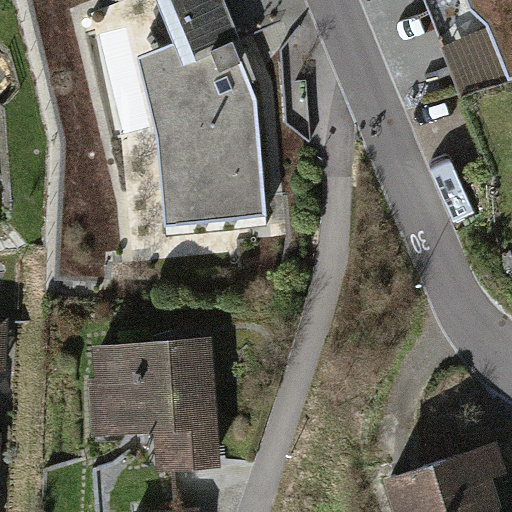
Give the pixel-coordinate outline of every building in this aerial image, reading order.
[(225,0),(158,0),(181,58),(154,69),(163,107),(171,144),(175,182),(177,220),(235,215),(236,227),(268,224),(256,97),(233,39),(240,37),(225,0)] [(511,0),(470,0),(472,5),(490,22),(511,79),(511,78),(511,0)] [(488,26),(446,43),(468,97),(510,80),(488,26)] [(206,341),(100,347),(102,380),(92,380),(95,427),(172,423),(174,460),(213,458),(206,341)] [(487,445),(391,475),(401,511),(496,511),(485,474),(495,472),(487,445)]
